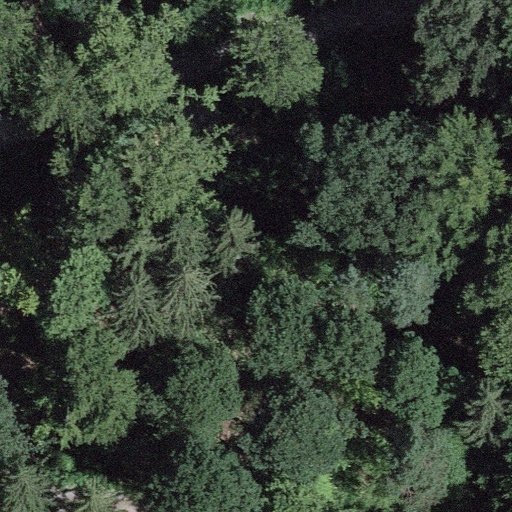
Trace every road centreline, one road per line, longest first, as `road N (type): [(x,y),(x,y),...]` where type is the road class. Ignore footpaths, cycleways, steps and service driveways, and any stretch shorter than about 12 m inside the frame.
road 1 (track): [(0,209),(172,137),(460,38),(511,28)]
road 2 (track): [(424,511),(0,450)]
